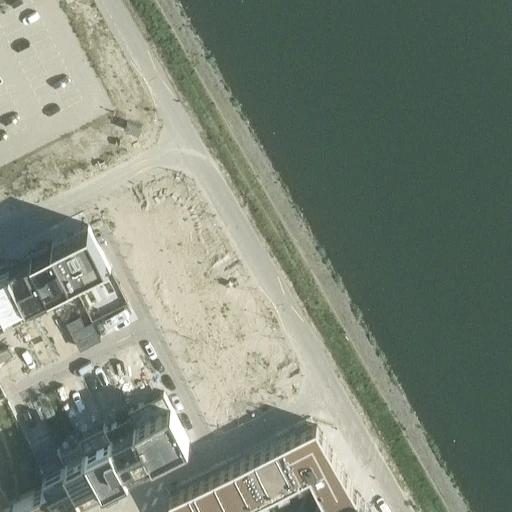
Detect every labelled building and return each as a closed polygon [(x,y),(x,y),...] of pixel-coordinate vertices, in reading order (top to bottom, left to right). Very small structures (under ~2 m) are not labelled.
[(179,180),(102,218),(120,253),(139,244),(211,387),(192,396),(210,432),(297,388),(179,180)] [(88,225),(53,244),(75,288),(111,270),(88,225)] [(53,244),(31,254),(32,255),(49,290),(54,298),(75,288),(53,244)] [(31,254),(10,265),(28,301),(33,310),(54,299),(49,290),(32,255),(31,254)] [(10,265),(0,270),(0,298),(7,312),(14,326),(35,315),(33,310),(28,301),(10,265)] [(164,393),(129,411),(131,416),(136,426),(154,461),(190,443),(172,408),(164,393)] [(131,416),(106,429),(111,438),(129,474),(154,461),(136,426),(131,416)] [(295,435),(170,498),(176,511),(233,511),(310,473),(330,511),(359,497),(323,434),(317,424),(295,435)] [(111,438),(86,451),(104,487),(129,474),(111,438)] [(82,444),(61,454),(83,497),(104,487),(82,444)] [(58,447),(36,458),(48,482),(61,508),(83,497),(61,454),(58,447)] [(0,511),(53,511),(61,508),(48,482),(10,502),(0,482),(0,511)] [(330,511),(328,511),(367,511),(359,497),(330,511)]
